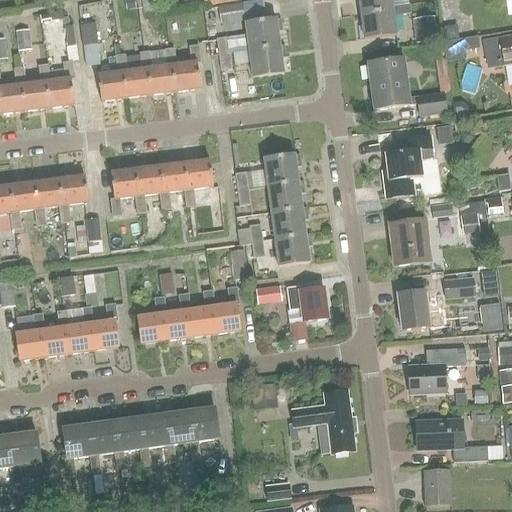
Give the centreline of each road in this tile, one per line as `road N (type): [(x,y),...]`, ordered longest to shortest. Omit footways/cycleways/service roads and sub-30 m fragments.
road 1 (residential): [(0,403),(366,354)]
road 2 (unclassified): [(0,155),(334,111)]
road 3 (residential): [(366,354),(334,111)]
road 4 (residential): [(385,511),(366,354)]
